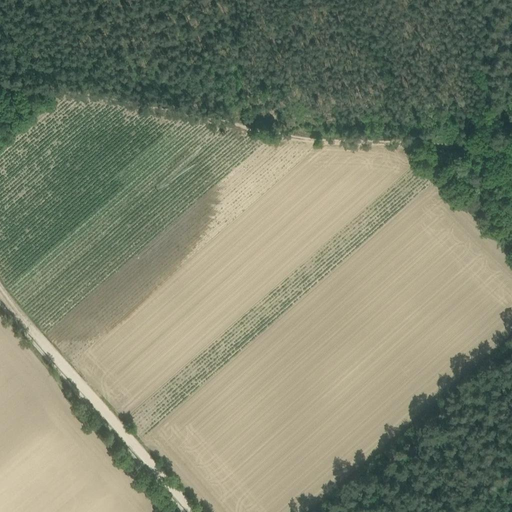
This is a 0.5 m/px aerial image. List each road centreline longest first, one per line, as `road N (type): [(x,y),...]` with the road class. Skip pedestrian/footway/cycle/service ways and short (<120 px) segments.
road 1 (track): [(511,144),(286,138),(0,80)]
road 2 (track): [(194,511),(0,288)]
